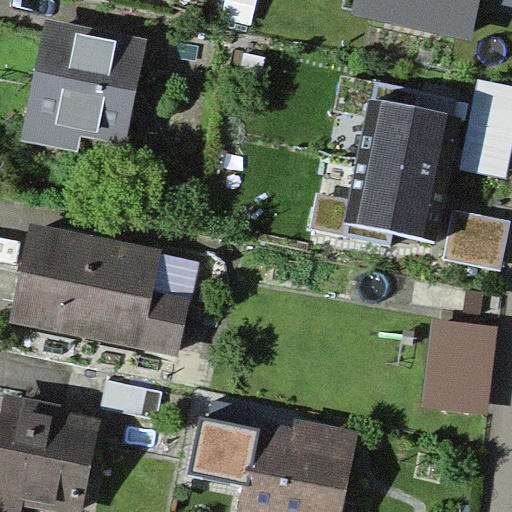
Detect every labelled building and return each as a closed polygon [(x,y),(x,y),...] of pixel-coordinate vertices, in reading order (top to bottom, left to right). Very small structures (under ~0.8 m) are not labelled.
[(480,0),(355,0),(353,11),(473,37),(480,0)] [(123,175),(148,53),(44,32),(19,154),(123,175)] [(511,156),(511,85),(477,79),(461,169),(508,177),(511,156)] [(454,124),(369,108),(347,223),(433,239),(438,213),(449,153),(454,124)] [(510,221),(453,211),(444,258),(501,269),(510,221)] [(155,264),(28,236),(7,332),(180,370),(191,317),(146,307),(155,264)] [(490,333),(433,328),(425,415),(482,420),(490,333)] [(107,378),(100,408),(155,420),(161,390),(107,378)] [(86,511),(101,429),(5,411),(0,437),(0,511),(86,511)] [(342,511),(356,438),(256,421),(240,511),(342,511)]
